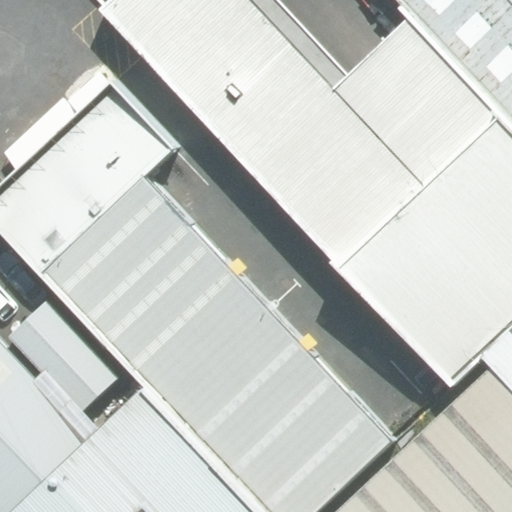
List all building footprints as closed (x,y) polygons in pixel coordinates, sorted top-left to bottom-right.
[(117,0),(104,13),(446,378),(511,316),(511,140),(405,26),(329,97),(238,0),(117,0)] [(511,0),(394,0),(511,129),(511,0)] [(106,83),(0,184),(0,235),(254,511),(314,511),(387,443),(141,178),(170,151),(106,83)] [(511,511),(511,328),(479,360),(486,369),(332,511),(511,511)] [(0,511),(4,511),(85,436),(0,345),(0,511)] [(254,511),(140,389),(9,511),(254,511)]
